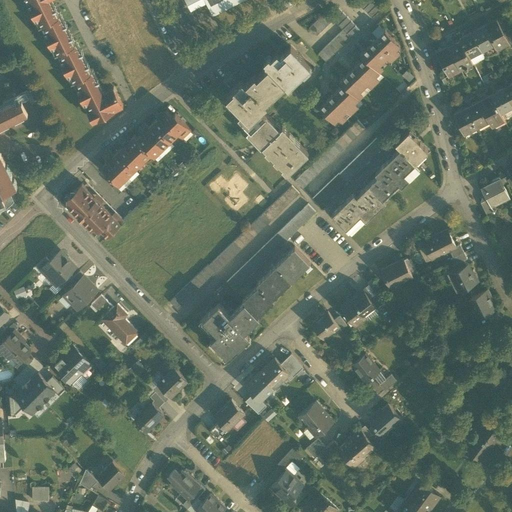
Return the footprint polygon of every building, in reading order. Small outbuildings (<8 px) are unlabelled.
[(93,113),(96,119),(114,110),(123,105),(113,86),(104,91),(108,99),(105,101),(101,94),(100,94),(93,80),(94,79),(90,71),(89,72),(85,65),(84,66),(77,51),(78,51),(74,43),(72,44),(69,37),(68,37),(61,23),(62,23),(58,15),(56,16),(53,9),(52,9),(47,0),(30,0),(31,0),(28,2),(36,18),(39,17),(42,24),(44,23),(47,29),(44,30),(52,47),(55,45),(58,52),(60,51),(63,57),(60,59),(68,75),(71,74),(74,80),(76,79),(79,86),(76,87),(84,104),(87,102),(90,108),(87,110),(90,115),(93,113)] [(58,11),(52,0),(47,0),(52,9),(53,9),(56,16),(58,15),(62,23),(61,23),(68,37),(69,37),(72,44),(74,43),(78,51),(77,51),(84,66),(85,65),(89,72),(90,71),(94,79),(93,80),(100,94),(101,94),(105,101),(108,99),(104,91),(92,67),(90,68),(76,39),(74,40),(60,10),(58,11)] [(187,0),(190,6),(202,0),(207,0),(213,11),(235,0),(187,0)] [(372,0),(363,0),(360,4),(364,8),(372,0)] [(376,4),(372,0),(364,8),(368,13),(376,4)] [(381,9),(376,4),(368,13),(372,17),(381,9)] [(343,11),(339,7),(330,15),(333,19),(334,20),(343,11)] [(329,23),(333,19),(330,15),(326,11),(322,15),(329,23)] [(347,16),(343,11),(334,20),(339,24),(347,16)] [(325,27),(329,23),(322,15),(317,19),(325,27)] [(351,20),(347,16),(339,24),(343,28),(351,20)] [(497,17),(484,24),(494,42),(495,45),(508,39),(509,41),(509,40),(497,17)] [(321,31),(325,27),(317,19),(313,23),(321,31)] [(356,24),(351,20),(343,28),(343,29),(347,33),(356,24)] [(317,35),(321,31),(313,23),(309,27),(317,35)] [(360,29),(356,24),(347,33),(351,37),(360,29)] [(484,24),(472,31),(481,48),(494,42),(484,24)] [(347,41),(351,37),(347,33),(343,29),(339,33),(347,41)] [(385,29),(377,37),(392,53),(396,49),(400,45),(385,29)] [(460,37),(460,38),(469,55),(481,48),(472,31),(460,37)] [(343,45),(347,41),(339,33),(335,37),(343,45)] [(339,49),(343,45),(335,37),(331,41),(339,49)] [(377,37),(369,45),(384,61),(388,57),(392,53),(377,37)] [(453,40),(447,44),(460,67),(472,61),(469,55),(460,38),(454,42),(453,40)] [(335,53),(339,49),(331,41),(327,45),(335,53)] [(268,65),(284,81),(288,86),(289,85),(286,82),(290,78),(291,80),(297,74),(298,76),(303,72),(302,71),(309,65),(310,65),(291,44),(283,52),(284,53),(281,55),(277,51),(266,62),(268,65)] [(460,69),(460,67),(447,44),(436,49),(449,74),(460,69)] [(330,57),(335,53),(327,45),(323,49),(330,57)] [(361,53),(364,56),(376,69),(380,65),(384,61),(369,45),(361,53)] [(326,61),(330,57),(323,49),(319,53),(326,61)] [(364,56),(356,64),(371,80),(375,76),(379,72),(376,69),(364,56)] [(356,64),(348,72),(363,87),(367,84),(371,80),(356,64)] [(227,93),(243,109),(253,99),(260,107),(267,101),(265,99),(284,81),(268,65),(258,75),(255,73),(249,79),(254,84),(251,86),(246,81),(243,78),(227,93)] [(340,79),(343,83),(355,95),(359,91),(363,87),(348,72),(340,79)] [(286,82),(289,85),(298,76),(297,74),(291,80),(290,78),(286,82)] [(379,79),(375,76),(371,80),(367,84),(371,87),(379,79)] [(343,83),(335,91),(351,107),(355,103),(359,99),(355,95),(343,83)] [(511,102),(504,87),(491,93),(501,111),(511,105),(511,102)] [(335,91),(327,98),(343,114),(347,110),(351,107),(335,91)] [(182,96),(187,102),(191,98),(186,93),(182,96)] [(491,93),(479,100),(489,119),(492,125),(504,118),(501,111),(491,93)] [(0,201),(4,200),(6,204),(15,196),(11,189),(17,186),(15,183),(16,182),(14,178),(13,178),(11,173),(12,173),(7,164),(6,164),(0,152),(0,151),(0,126),(9,122),(15,119),(24,114),(28,112),(24,104),(20,106),(18,103),(20,102),(20,101),(17,95),(2,102),(4,105),(0,106),(0,201)] [(339,118),(343,114),(327,98),(319,106),(334,122),(339,118)] [(280,127),(260,107),(253,99),(243,109),(241,111),(247,118),(245,120),(251,126),(249,128),(259,139),(258,140),(262,144),(280,127)] [(479,100),(466,106),(477,126),(489,119),(479,100)] [(351,107),(347,110),(350,114),(358,106),(355,103),(351,107)] [(464,132),(477,126),(466,106),(454,113),(464,132)] [(167,109),(161,115),(178,132),(182,136),(190,128),(175,112),(172,115),(167,109)] [(161,115),(153,122),(170,140),(178,132),(161,115)] [(358,119),(354,123),(361,131),(365,127),(358,119)] [(153,122),(145,130),(162,147),(170,140),(153,122)] [(354,123),(349,127),(357,135),(361,131),(354,123)] [(280,127),(262,144),(266,149),(267,147),(272,152),(271,153),(275,157),(276,156),(280,160),(279,162),(283,166),(284,165),(288,169),(287,170),(288,171),(308,152),(283,125),(280,127)] [(349,127),(345,131),(353,139),(357,135),(349,127)] [(396,141),(401,147),(415,161),(425,151),(428,149),(408,129),(396,141)] [(145,130),(137,138),(151,152),(154,155),(162,147),(145,130)] [(345,131),(341,135),(349,143),(353,139),(345,131)] [(134,135),(126,143),(143,160),(151,152),(137,138),(134,135)] [(341,135),(337,139),(345,147),(349,143),(341,135)] [(377,137),(372,141),(380,149),(384,145),(377,137)] [(337,139),(333,143),(340,151),(345,147),(337,139)] [(372,141),(368,145),(376,153),(380,149),(372,141)] [(126,143),(118,150),(135,168),(143,160),(126,143)] [(333,143),(328,147),(336,155),(340,151),(333,143)] [(368,145),(364,149),(372,157),(376,153),(368,145)] [(328,147),(324,151),(332,159),(336,155),(328,147)] [(401,147),(386,161),(405,181),(420,167),(417,163),(415,161),(401,147)] [(364,149),(361,152),(368,160),(372,157),(364,149)] [(118,150),(110,158),(127,175),(135,168),(118,150)] [(324,151),(320,155),(328,163),(332,159),(324,151)] [(415,161),(417,163),(427,153),(425,151),(415,161)] [(361,152),(355,158),(363,166),(368,160),(361,152)] [(320,155),(316,159),(324,167),(328,163),(320,155)] [(119,183),(127,175),(110,158),(102,166),(119,183)] [(355,158),(351,162),(359,170),(363,166),(355,158)] [(316,159),(312,163),(320,171),(324,167),(316,159)] [(405,181),(386,161),(376,171),(378,173),(369,182),(386,199),(405,181)] [(351,162),(347,166),(355,174),(359,170),(351,162)] [(312,163),(308,167),(315,175),(320,171),(312,163)] [(347,166),(343,170),(350,178),(355,174),(347,166)] [(308,167),(303,171),(311,179),(315,175),(308,167)] [(343,170),(339,173),(347,181),(350,178),(343,170)] [(303,171),(299,175),(307,183),(311,179),(303,171)] [(338,172),(334,177),(342,186),(347,181),(339,173),(338,172)] [(299,175),(295,179),(303,187),(307,183),(299,175)] [(488,199),(492,206),(491,203),(508,195),(509,198),(510,197),(500,176),(481,185),(488,199)] [(334,177),(329,181),(338,190),(342,186),(334,177)] [(329,181),(325,185),(333,194),(338,190),(329,181)] [(100,226),(108,235),(123,220),(117,213),(114,216),(81,182),(68,195),(68,202),(77,212),(81,212),(83,215),(83,218),(83,219),(92,227),(94,225),(97,229),(100,226)] [(354,192),(349,196),(368,216),(386,199),(369,182),(356,194),(354,192)] [(291,185),(287,189),(295,197),(299,193),(291,185)] [(325,185),(321,189),(329,198),(333,194),(325,185)] [(287,189),(283,193),(291,201),(295,197),(287,189)] [(321,189),(317,193),(325,202),(329,198),(321,189)] [(283,193),(279,197),(287,205),(291,201),(283,193)] [(317,193),(313,197),(321,206),(325,202),(317,193)] [(491,203),(492,206),(509,198),(508,195),(491,203)] [(351,232),(368,216),(349,196),(332,213),(351,232)] [(279,197),(275,201),(283,209),(287,205),(279,197)] [(479,203),(485,215),(494,211),(492,206),(488,199),(479,203)] [(275,201),(271,205),(278,213),(283,209),(275,201)] [(308,202),(304,206),(312,214),(316,210),(308,202)] [(271,205),(267,209),(274,217),(278,213),(271,205)] [(304,206),(300,210),(308,218),(312,214),(304,206)] [(267,209),(263,213),(270,221),(274,217),(267,209)] [(300,210),(296,214),(304,222),(308,218),(300,210)] [(263,213),(258,217),(266,225),(270,221),(263,213)] [(296,214),(292,218),(300,226),(304,222),(296,214)] [(258,217),(254,221),(262,229),(266,225),(258,217)] [(292,218),(287,222),(296,230),(300,226),(292,218)] [(254,221),(250,225),(258,233),(262,229),(254,221)] [(287,222),(283,226),(292,234),(296,230),(287,222)] [(250,225),(246,228),(254,237),(258,233),(250,225)] [(283,226),(279,230),(288,238),(292,234),(283,226)] [(246,228),(242,232),(250,240),(254,237),(246,228)] [(423,241),(431,258),(432,258),(431,256),(447,247),(448,249),(450,249),(456,245),(448,228),(423,241)] [(279,230),(275,233),(283,242),(288,238),(279,230)] [(242,232),(238,236),(245,244),(250,240),(242,232)] [(275,233),(271,237),(279,246),(283,242),(275,233)] [(238,236),(234,240),(241,248),(245,244),(238,236)] [(271,237),(267,241),(275,250),(279,246),(271,237)] [(234,240),(229,244),(237,252),(241,248),(234,240)] [(267,241),(263,245),(271,254),(275,250),(267,241)] [(453,256),(464,251),(460,243),(456,245),(450,249),(453,256)] [(229,244),(225,248),(233,256),(237,252),(229,244)] [(263,245),(259,249),(267,258),(271,254),(263,245)] [(295,245),(276,263),(290,277),(298,269),(299,271),(310,261),(295,245)] [(225,248),(221,252),(229,260),(233,256),(225,248)] [(259,249),(255,253),(263,262),(267,258),(259,249)] [(52,279),(55,282),(56,281),(67,270),(69,272),(69,271),(75,265),(60,250),(50,260),(42,267),(42,268),(45,271),(45,273),(50,279),(52,279)] [(467,257),(464,251),(453,256),(450,257),(454,264),(467,257)] [(221,252),(217,256),(225,264),(229,260),(221,252)] [(255,253),(251,257),(259,266),(263,262),(255,253)] [(36,265),(41,269),(42,268),(42,267),(50,260),(46,256),(36,265)] [(217,256),(213,260),(221,268),(225,264),(217,256)] [(404,258),(411,273),(417,270),(409,256),(404,258)] [(251,257),(246,261),(255,270),(259,266),(251,257)] [(382,268),(391,286),(412,275),(411,273),(404,258),(403,257),(382,268)] [(213,260),(209,264),(216,271),(216,272),(221,268),(213,260)] [(246,261),(242,265),(251,274),(255,270),(246,261)] [(211,276),(216,271),(209,264),(208,263),(204,267),(211,276)] [(257,281),(259,283),(271,295),(279,287),(281,289),(291,279),(290,277),(276,263),(257,281)] [(450,272),(459,289),(467,284),(468,286),(472,284),(472,282),(478,279),(475,274),(473,271),(471,272),(467,263),(450,272)] [(242,265),(238,269),(247,278),(251,274),(242,265)] [(207,280),(211,276),(204,267),(199,272),(207,280)] [(238,269),(234,273),(242,282),(247,278),(238,269)] [(80,270),(73,276),(69,271),(69,272),(67,270),(56,281),(61,287),(70,279),(74,283),(84,274),(80,270)] [(203,284),(207,280),(199,272),(195,276),(203,284)] [(459,289),(450,272),(448,274),(456,290),(459,289)] [(234,273),(230,277),(238,286),(242,282),(234,273)] [(72,302),(77,308),(98,288),(84,274),(74,283),(65,292),(73,301),(72,302)] [(198,288),(203,284),(195,276),(191,280),(198,288)] [(230,277),(226,281),(234,290),(238,286),(230,277)] [(368,282),(375,291),(380,287),(373,278),(368,282)] [(194,292),(198,288),(191,280),(186,284),(194,292)] [(55,293),(61,287),(56,281),(55,282),(50,287),(55,293)] [(243,298),(245,300),(256,312),(264,305),(265,306),(274,298),(271,295),(259,283),(243,298)] [(190,296),(194,292),(186,284),(182,288),(190,296)] [(23,285),(13,288),(16,295),(26,292),(23,285)] [(474,306),(478,316),(482,314),(482,315),(485,314),(485,313),(486,312),(494,308),(497,307),(487,287),(464,299),(469,308),(474,306)] [(186,300),(190,296),(182,288),(178,292),(186,300)] [(341,305),(356,324),(366,316),(364,313),(375,304),(376,304),(370,297),(364,288),(341,305)] [(64,293),(72,302),(73,301),(65,292),(64,293)] [(181,304),(186,300),(178,292),(174,296),(181,304)] [(375,304),(378,307),(384,303),(376,292),(370,297),(376,304),(375,304)] [(72,302),(64,293),(59,298),(67,307),(72,302)] [(92,302),(99,309),(108,300),(102,293),(92,302)] [(177,308),(181,304),(174,296),(170,300),(177,308)] [(259,315),(256,312),(245,300),(230,314),(219,302),(200,320),(206,326),(208,325),(216,333),(210,339),(217,346),(218,344),(227,353),(238,343),(238,344),(249,334),(243,327),(250,319),(252,321),(259,315)] [(10,313),(0,302),(0,323),(1,323),(10,313)] [(115,332),(125,343),(137,332),(122,317),(126,313),(117,303),(104,316),(117,329),(115,332)] [(474,318),(478,316),(474,306),(469,308),(474,318)] [(488,322),(494,326),(501,315),(496,311),(494,308),(486,312),(490,319),(488,322)] [(312,322),(323,337),(331,331),(330,327),(336,322),(337,321),(334,318),(328,310),(312,322)] [(336,322),(341,329),(347,324),(340,314),(334,318),(337,321),(336,322)] [(8,334),(10,334),(15,328),(17,326),(12,321),(6,328),(4,329),(8,334)] [(15,354),(20,359),(28,353),(30,351),(30,346),(25,341),(25,340),(21,336),(21,335),(15,328),(10,334),(8,334),(4,338),(4,339),(0,342),(0,345),(2,348),(0,349),(9,358),(13,354),(15,354)] [(137,339),(143,346),(151,338),(145,332),(137,339)] [(51,363),(75,387),(76,386),(74,385),(73,382),(79,376),(77,374),(84,367),(86,369),(92,363),(72,343),(51,363)] [(352,362),(366,379),(373,374),(373,373),(378,368),(365,351),(352,362)] [(291,352),(281,362),(290,371),(286,374),(290,378),(303,365),(291,352)] [(15,365),(20,371),(33,358),(28,353),(20,359),(15,365)] [(91,359),(100,368),(106,363),(98,355),(96,353),(91,359)] [(258,372),(273,387),(286,374),(290,371),(281,362),(275,356),(258,372)] [(160,384),(170,394),(187,378),(175,365),(164,376),(166,378),(160,384)] [(38,371),(31,379),(27,383),(44,400),(55,389),(47,380),(38,371)] [(258,372),(246,384),(253,391),(261,399),(261,398),(273,387),(258,372)] [(380,382),(385,388),(396,379),(391,373),(380,382)] [(52,374),(47,380),(55,389),(58,393),(65,387),(52,374)] [(164,376),(158,382),(160,384),(166,378),(164,376)] [(511,400),(511,378),(500,392),(511,400)] [(153,387),(155,389),(165,399),(170,394),(160,384),(158,382),(153,387)] [(44,400),(27,383),(23,386),(16,393),(15,393),(25,403),(32,411),(44,400)] [(49,406),(60,395),(58,393),(55,389),(44,400),(49,406)] [(160,404),(165,399),(155,389),(150,394),(160,404)] [(253,391),(245,399),(258,411),(266,404),(261,398),(261,399),(253,391)] [(15,393),(6,394),(8,412),(16,411),(25,403),(15,393)] [(220,420),(227,427),(228,427),(245,411),(232,398),(215,414),(220,420)] [(135,416),(146,428),(153,421),(153,420),(158,416),(163,411),(152,400),(135,416)] [(299,414),(315,434),(332,419),(316,400),(299,414)] [(374,423),(380,430),(380,429),(391,420),(393,422),(400,416),(388,402),(381,408),(381,407),(369,417),(374,423)] [(263,413),(268,418),(276,410),(271,405),(263,413)] [(210,429),(219,438),(229,428),(228,427),(227,427),(220,420),(210,429)] [(490,445),(500,431),(486,420),(476,434),(490,445)] [(369,427),(373,432),(377,436),(382,432),(380,429),(380,430),(374,423),(369,427)] [(339,447),(353,464),(374,446),(376,445),(369,436),(362,428),(339,447)] [(384,445),(377,436),(373,432),(369,436),(376,445),(374,446),(378,450),(384,445)] [(479,459),(490,445),(476,434),(465,448),(479,459)] [(317,453),(328,443),(321,435),(310,444),(317,453)] [(328,443),(317,453),(325,461),(328,458),(327,456),(335,449),(338,443),(334,438),(328,443)] [(278,461),(283,466),(294,455),(288,450),(278,461)] [(98,472),(109,483),(124,469),(113,458),(98,472)] [(67,466),(74,473),(81,466),(75,459),(67,466)] [(80,479),(90,485),(98,477),(86,465),(80,479)] [(170,479),(188,495),(201,481),(185,466),(183,468),(180,471),(179,470),(175,466),(169,472),(173,476),(170,479)] [(296,496),(292,493),(303,482),(293,473),(292,474),(286,468),(272,484),(287,499),(288,498),(291,502),(296,496)] [(421,479),(428,484),(433,476),(417,469),(413,474),(421,480),(421,479)] [(421,480),(407,498),(425,511),(439,493),(428,484),(421,479),(421,480)] [(451,485),(455,488),(460,482),(456,479),(451,485)] [(186,497),(191,501),(198,494),(206,485),(201,481),(188,495),(186,497)] [(33,497),(48,497),(49,484),(33,484),(33,497)] [(197,505),(203,511),(218,511),(226,504),(210,490),(202,498),(196,505),(197,505)] [(92,502),(102,508),(109,497),(99,491),(92,502)] [(304,509),(307,511),(326,511),(329,510),(330,511),(331,511),(337,506),(321,491),(315,497),(317,499),(312,504),(310,502),(304,509)] [(198,494),(191,501),(188,504),(193,509),(197,505),(196,505),(202,498),(198,494)] [(16,506),(27,509),(30,499),(15,496),(16,506)] [(424,511),(425,511),(407,498),(406,497),(395,511),(424,511)]
